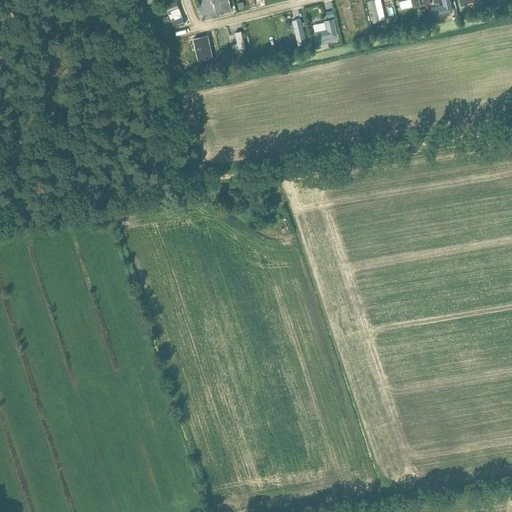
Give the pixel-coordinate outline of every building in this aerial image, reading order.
[(211,0),(216,16),(230,12),(227,0),(211,0)] [(380,0),(378,0),(368,2),(373,23),(379,22),(377,14),(383,12),(380,0)] [(419,0),(398,0),(398,2),(406,0),(411,0),(413,8),(421,6),(419,0)] [(452,12),(449,0),(442,0),(443,6),(432,8),(434,16),(452,12)] [(176,1),(165,5),(173,28),(184,24),(176,1)] [(349,7),(354,31),(363,29),(358,5),(349,7)] [(324,20),(326,29),(314,32),(316,41),(337,36),(333,18),(324,20)] [(300,23),(299,19),(292,21),(297,42),(304,40),(301,26),(300,23)] [(276,27),(269,28),(271,35),(277,34),(276,27)] [(259,29),(249,32),(254,53),(264,51),(259,29)] [(234,33),(239,50),(233,52),(234,58),(247,55),(242,31),(234,33)] [(208,36),(192,40),(198,63),(213,59),(208,36)] [(288,42),(281,43),(284,55),(291,54),(288,42)] [(168,61),(175,59),(173,52),(166,55),(168,61)] [(185,74),(180,68),(174,72),(179,78),(185,74)]
